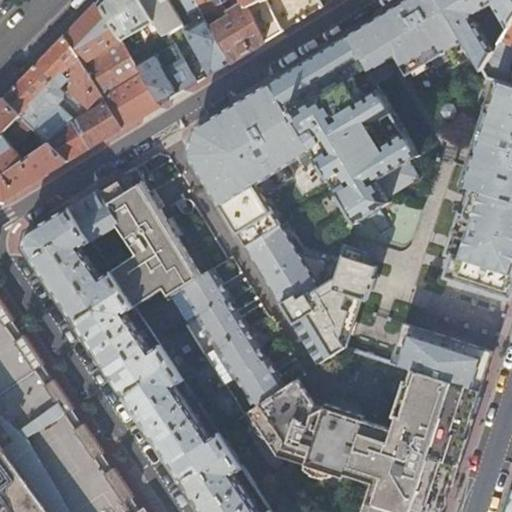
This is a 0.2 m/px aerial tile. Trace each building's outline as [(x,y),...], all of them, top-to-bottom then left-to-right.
[(100,0),(99,2),(121,40),(152,21),(140,0),(100,0)] [(203,16),(193,0),(140,0),(152,21),(161,36),(168,32),(182,24),(184,26),(203,16)] [(193,0),(203,16),(229,62),(264,41),(246,0),(193,0)] [(246,0),(264,41),(281,31),(262,0),(246,0)] [(441,0),(405,0),(353,31),(366,53),(374,67),(454,20),(441,0)] [(511,21),(511,0),(441,0),(454,20),(483,71),(495,50),(474,14),(471,12),(472,7),(476,8),(488,0),(492,0),(509,27),(511,21)] [(81,19),(65,36),(121,129),(135,120),(159,105),(135,63),(121,40),(99,2),(81,19)] [(184,26),(210,74),(229,62),(203,16),(184,26)] [(511,21),(509,27),(501,40),(511,43),(511,21)] [(326,77),(366,53),(353,31),(272,79),(297,122),(356,221),(396,198),(382,173),(422,149),(409,127),(369,151),(355,128),(396,104),(383,82),(342,105),(326,77)] [(166,45),(172,41),(168,32),(161,36),(166,45)] [(29,72),(4,98),(34,128),(48,142),(67,162),(106,138),(121,129),(65,36),(29,72)] [(511,84),(511,72),(507,71),(511,54),(511,43),(501,40),(495,50),(483,71),(485,76),(498,80),(511,84)] [(135,63),(159,105),(196,83),(172,41),(166,45),(135,63)] [(297,122),(272,79),(179,134),(220,204),(251,186),(269,176),(253,148),(297,122)] [(511,84),(498,80),(464,183),(511,198),(511,84)] [(34,128),(4,98),(0,102),(0,197),(6,199),(67,162),(48,142),(34,128)] [(201,274),(135,167),(132,169),(68,208),(90,240),(111,271),(123,289),(135,307),(162,288),(167,296),(170,294),(188,323),(185,324),(224,386),(226,385),(245,415),(249,413),(277,454),(344,476),(347,466),(382,478),(371,511),(441,511),(471,421),(481,389),(414,368),(409,383),(413,385),(403,415),(399,414),(394,428),(364,418),(365,414),(313,397),(298,378),(286,385),(268,357),(266,358),(229,298),(231,297),(213,267),(201,274)] [(511,294),(511,198),(464,183),(441,253),(451,256),(443,279),(510,300),(511,294)] [(251,186),(220,204),(276,298),(307,281),(251,186)] [(90,240),(68,208),(29,232),(26,247),(45,274),(76,321),(123,289),(111,271),(102,277),(81,246),(90,240)] [(123,289),(76,321),(100,356),(125,393),(172,362),(159,343),(151,349),(126,313),(135,307),(123,289)] [(0,344),(18,332),(14,325),(12,323),(15,322),(0,299),(0,344)] [(18,332),(0,344),(0,399),(22,429),(21,430),(25,436),(47,466),(92,435),(86,426),(85,424),(81,427),(71,413),(75,410),(55,380),(52,382),(42,367),(45,366),(25,336),(22,338),(18,332)] [(481,389),(489,366),(417,343),(409,366),(414,368),(481,389)] [(231,450),(218,431),(209,436),(175,386),(184,380),(172,362),(125,393),(155,436),(184,480),(231,450)] [(0,454),(9,448),(25,436),(21,430),(22,429),(0,399),(0,454)] [(92,435),(47,466),(73,504),(118,473),(115,468),(111,471),(101,457),(105,454),(92,435)] [(55,511),(9,448),(0,454),(0,511),(55,511)] [(272,511),(270,509),(265,511),(260,511),(234,474),(243,468),(231,450),(184,480),(205,511),(272,511)] [(118,473),(73,504),(79,511),(138,511),(131,501),(135,498),(118,473)]
